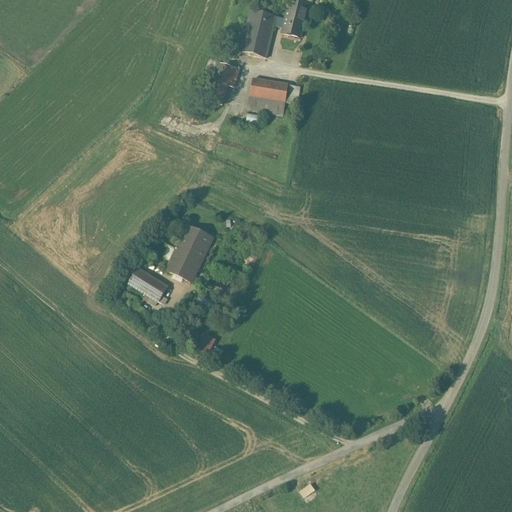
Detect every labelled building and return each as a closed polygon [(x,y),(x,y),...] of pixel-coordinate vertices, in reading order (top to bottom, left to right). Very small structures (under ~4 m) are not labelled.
[(283,29),(282,35),(300,40),(309,3),(296,0),(290,0),(285,21),(283,29)] [(276,18),(251,12),(246,32),(245,37),(270,43),(274,27),(276,19),(276,18)] [(285,21),(276,19),(274,27),(283,29),(285,21)] [(245,37),(246,32),(239,30),(234,52),(266,60),(270,43),(245,37)] [(239,71),(218,64),(206,102),(221,107),(227,87),(233,89),(239,71)] [(300,88),(252,81),(247,111),(283,117),(285,104),(297,106),(300,88)] [(187,228),(178,247),(203,258),(211,239),(187,228)] [(178,247),(176,246),(165,271),(191,283),(203,258),(178,247)] [(173,292),(138,271),(129,285),(164,307),(173,292)] [(190,350),(207,358),(215,340),(198,332),(190,350)] [(298,492),(302,499),(314,492),(310,485),(298,492)]
